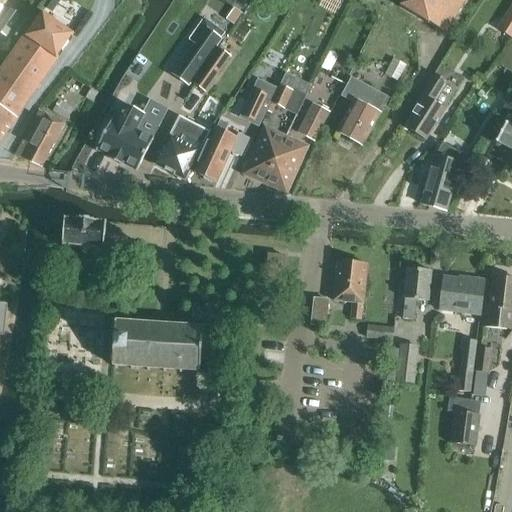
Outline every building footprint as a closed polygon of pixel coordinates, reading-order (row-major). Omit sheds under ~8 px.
[(61,1),(59,0),(53,0),(47,9),(53,13),(61,1)] [(466,0),(405,0),(402,6),(447,32),(466,0)] [(511,6),(498,28),(511,36),(511,6)] [(11,8),(0,23),(0,31),(5,35),(20,14),(11,8)] [(234,8),(226,20),(234,25),(242,13),(234,8)] [(0,141),(16,119),(15,119),(56,60),(56,59),(73,35),(42,13),(24,37),(0,70),(0,141)] [(189,87),(204,65),(211,56),(223,39),(226,35),(209,23),(194,44),(172,75),(189,87)] [(206,93),(231,57),(219,49),(194,84),(206,93)] [(511,50),(502,65),(511,71),(511,50)] [(394,59),(386,75),(398,81),(406,66),(394,59)] [(427,142),(446,110),(443,109),(456,87),(449,83),(435,76),(405,127),(427,142)] [(337,133),(350,140),(362,147),(388,100),(351,80),(343,96),(354,103),(337,133)] [(285,109),(293,92),(279,86),(272,103),(285,109)] [(91,89),(86,99),(93,102),(98,93),(91,89)] [(255,122),(268,95),(256,90),(243,116),(255,122)] [(511,99),(496,126),(505,132),(498,143),(511,151),(511,161),(511,163),(511,99)] [(53,113),(63,118),(68,121),(73,111),(58,103),(53,113)] [(114,117),(97,151),(110,157),(109,159),(119,164),(122,166),(123,164),(136,171),(153,137),(139,129),(146,115),(123,103),(116,118),(114,117)] [(314,113),(302,135),(315,142),(321,131),(330,113),(317,107),(314,113)] [(40,112),(17,154),(41,168),(64,126),(40,112)] [(237,137),(225,131),(227,126),(220,122),(210,144),(209,144),(195,173),(204,177),(204,181),(211,184),(214,182),(216,183),(237,137)] [(265,185),(287,139),(265,129),(243,175),(265,185)] [(186,182),(207,143),(190,135),(185,144),(170,136),(155,165),(186,182)] [(308,148),(287,139),(265,185),(287,195),(308,148)] [(434,166),(422,205),(446,212),(458,173),(459,171),(465,161),(441,146),(431,164),(434,166)] [(106,223),(65,220),(64,233),(63,246),(104,250),(106,223)] [(284,269),(284,257),(268,256),(267,268),(284,269)] [(361,320),(366,266),(338,263),(334,302),(354,304),(352,319),(361,320)] [(428,302),(431,272),(408,270),(403,319),(415,320),(416,301),(428,302)] [(479,316),(483,281),(471,280),(471,282),(461,281),(461,279),(459,279),(458,282),(444,280),(441,312),(479,316)] [(511,280),(494,279),(490,307),(486,306),(483,327),(511,331),(511,280)] [(326,326),(328,301),(314,300),(313,325),(326,326)] [(117,324),(113,365),(115,365),(115,368),(117,368),(117,365),(131,366),(131,368),(133,369),(133,366),(147,367),(147,370),(148,370),(149,367),(163,368),(163,370),(165,371),(165,368),(179,369),(179,371),(181,371),(181,369),(195,370),(196,372),(198,373),(198,370),(200,370),(200,367),(204,367),(204,368),(218,369),(219,332),(206,331),(206,335),(202,334),(202,329),(201,329),(201,326),(199,326),(199,329),(185,328),(186,325),(184,325),(183,327),(169,327),(169,324),(167,324),(166,327),(153,326),(153,323),(150,323),(150,326),(137,325),(137,322),(135,322),(135,325),(122,324),(122,322),(119,322),(119,324),(117,324)] [(394,329),(369,327),(368,339),(393,342),(394,329)] [(458,391),(470,393),(476,342),(464,340),(458,391)] [(397,383),(414,385),(417,348),(402,347),(397,383)] [(479,349),(477,371),(487,372),(490,351),(479,349)] [(476,374),(474,397),(486,399),(489,375),(476,374)] [(385,407),(384,419),(392,419),(393,408),(385,407)] [(455,412),(451,444),(475,447),(479,416),(455,412)]
